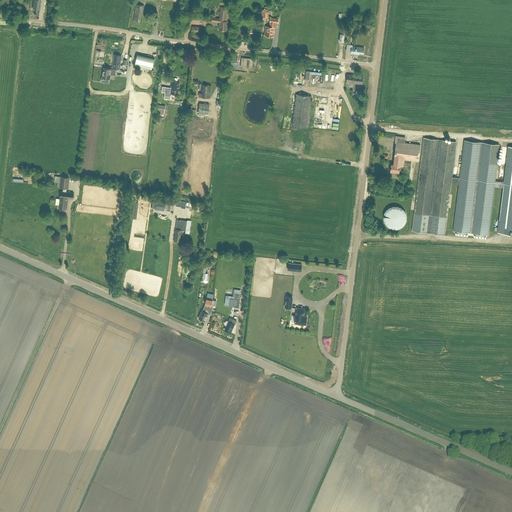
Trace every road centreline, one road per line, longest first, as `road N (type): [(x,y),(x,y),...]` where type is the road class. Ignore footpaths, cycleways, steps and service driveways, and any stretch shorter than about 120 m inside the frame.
road 1 (unclassified): [(337,396),(0,247)]
road 2 (unclassified): [(337,396),(377,66)]
road 3 (unclassified): [(377,66),(134,34)]
road 4 (unclassified): [(511,473),(337,396)]
road 5 (track): [(66,277),(0,425)]
road 6 (track): [(134,34),(0,17)]
